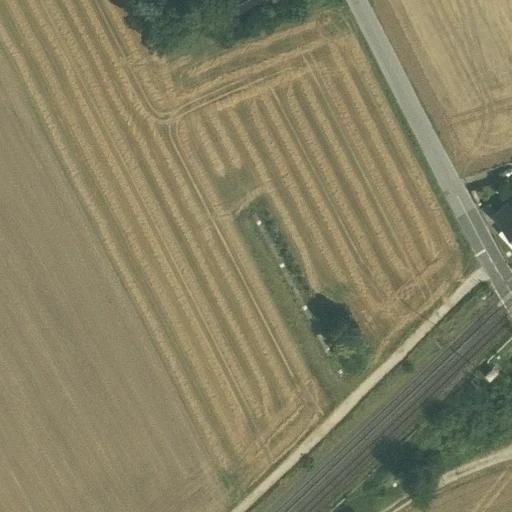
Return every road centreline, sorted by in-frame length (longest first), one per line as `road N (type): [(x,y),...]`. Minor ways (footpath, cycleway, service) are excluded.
road 1 (track): [(228,511),(488,255)]
road 2 (unclassified): [(359,0),(511,290)]
road 3 (track): [(390,511),(511,453)]
